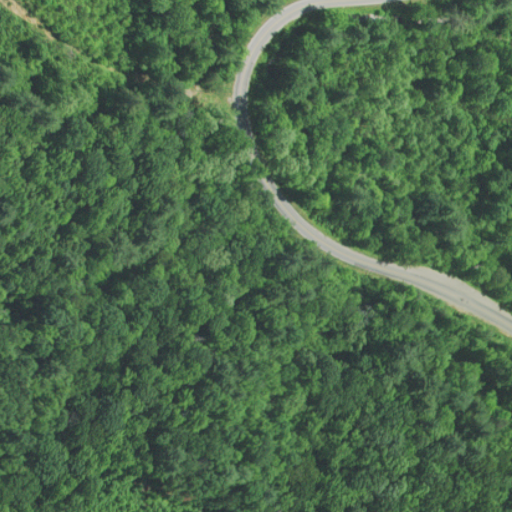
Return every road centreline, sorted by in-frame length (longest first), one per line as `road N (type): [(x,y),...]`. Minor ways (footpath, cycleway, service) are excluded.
road 1 (residential): [(511,329),(324,244),(297,225),(255,162),(240,101),(240,77),(253,51),(283,18),(338,0)]
road 2 (residential): [(422,284),(405,384),(294,414),(219,459),(279,496),(276,511)]
